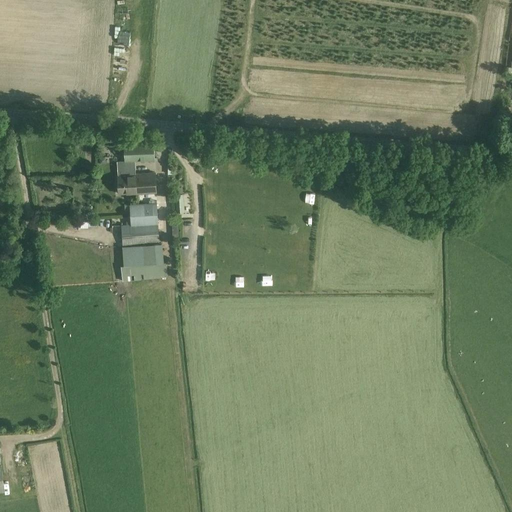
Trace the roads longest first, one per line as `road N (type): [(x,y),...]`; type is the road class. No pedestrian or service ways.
road 1 (unclassified): [(511,153),(0,117)]
road 2 (unknown): [(13,117),(60,396),(59,419),(45,436),(3,440)]
